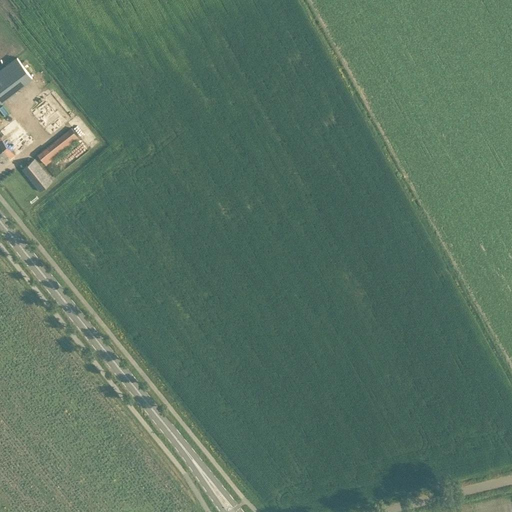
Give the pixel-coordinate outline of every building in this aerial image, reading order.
[(0,69),(0,101),(32,77),(17,57),(0,69)] [(30,110),(50,135),(74,116),(53,91),(30,110)] [(0,160),(7,154),(11,159),(19,153),(33,142),(15,119),(1,131),(0,131),(0,160)] [(38,155),(45,164),(79,138),(71,128),(38,155)] [(22,169),(40,191),(48,185),(52,181),(34,159),(29,162),(22,169)]
